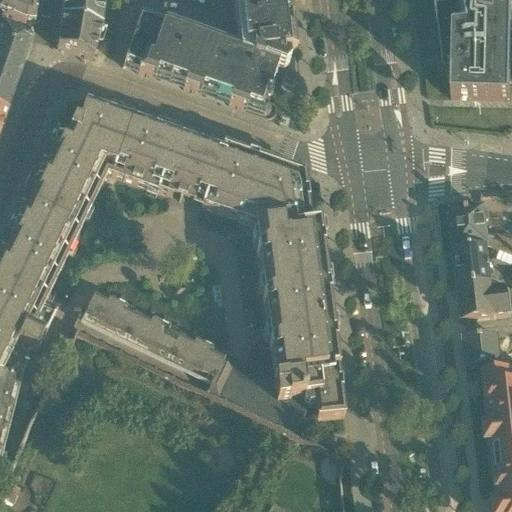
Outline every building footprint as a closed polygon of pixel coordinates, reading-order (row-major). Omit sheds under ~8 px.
[(34,26),(36,0),(0,0),(0,16),(24,25),(34,26)] [(62,0),(61,21),(101,31),(103,0),(62,0)] [(237,0),(244,60),(139,22),(129,51),(124,63),(122,69),(135,74),(137,75),(145,78),(154,81),(155,78),(160,80),(159,82),(178,89),(179,87),(183,88),(182,91),(199,97),(200,94),(205,96),(204,98),(223,105),(224,103),(228,104),(228,107),(245,113),(247,108),(260,113),(260,114),(261,114),(275,75),(281,77),(282,86),(291,89),(299,84),(297,73),(294,71),(292,57),(294,57),(292,35),(287,36),(285,22),(290,21),(290,20),(285,20),(283,6),(289,6),(288,0),(237,0)] [(511,0),(433,0),(444,79),(451,78),(450,101),(509,103),(511,18),(511,12),(511,0)] [(57,49),(56,51),(92,63),(101,31),(61,21),(57,49)] [(1,28),(0,27),(0,46),(27,55),(31,46),(27,37),(1,28)] [(0,64),(21,72),(27,55),(0,46),(0,64)] [(0,88),(14,94),(21,72),(0,64),(0,88)] [(0,113),(6,116),(14,94),(0,88),(0,113)] [(192,208),(200,211),(253,230),(268,351),(260,352),(252,349),(251,350),(253,351),(245,366),(226,357),(95,293),(82,321),(212,384),(205,399),(292,440),(307,410),(313,409),(315,424),(343,421),(319,229),(310,230),(304,186),(298,183),(300,176),(299,175),(299,177),(222,150),(220,155),(200,147),(201,144),(199,144),(198,147),(191,144),(193,139),(86,101),(77,127),(73,125),(67,137),(73,139),(69,148),(52,140),(0,246),(0,378),(13,381),(21,349),(35,356),(55,314),(43,307),(106,178),(118,182),(170,200),(171,200),(172,198),(179,201),(178,203),(179,204),(180,201),(193,206),(192,208)] [(486,247),(511,258),(511,245),(496,239),(485,240),(483,223),(487,221),(486,214),(482,212),(448,216),(452,252),(486,247)] [(491,287),(507,293),(511,295),(511,270),(494,264),(489,264),(487,250),(453,255),(457,291),(491,287)] [(457,291),(461,325),(510,319),(507,293),(491,287),(457,291)] [(508,339),(463,344),(466,372),(501,369),(499,352),(509,351),(508,339)] [(479,386),(479,387),(484,387),(485,395),(480,396),(481,397),(485,396),(490,436),(485,436),(487,451),(491,450),(497,499),(497,507),(497,509),(495,510),(496,511),(494,511),(511,511),(511,381),(508,382),(507,377),(483,380),(484,386),(479,386)] [(0,440),(15,382),(13,381),(0,378),(0,440)] [(5,487),(0,499),(0,502),(13,508),(20,492),(5,487)]
